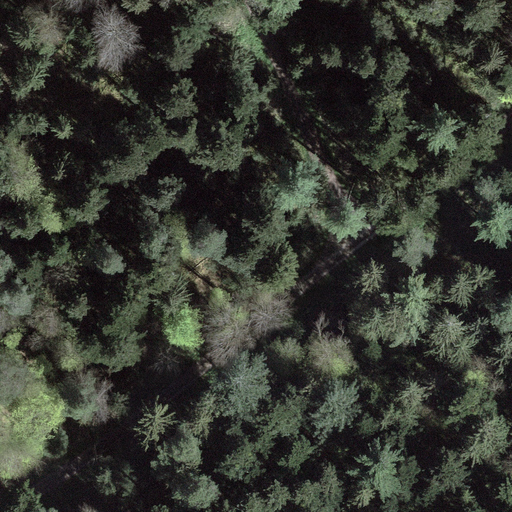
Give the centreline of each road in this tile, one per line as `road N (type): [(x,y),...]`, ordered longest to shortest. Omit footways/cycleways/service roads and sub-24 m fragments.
road 1 (track): [(2,511),(152,412),(346,244),(511,135)]
road 2 (track): [(239,0),(346,244)]
